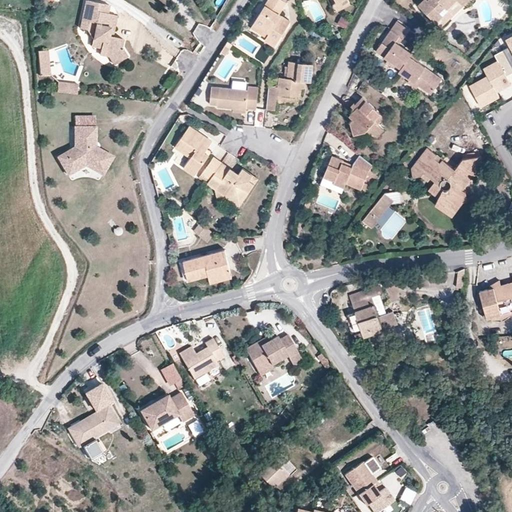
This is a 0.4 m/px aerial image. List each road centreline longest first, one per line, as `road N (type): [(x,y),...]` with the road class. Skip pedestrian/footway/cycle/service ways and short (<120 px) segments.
road 1 (residential): [(154,321),(163,262),(142,159),(243,0)]
road 2 (residential): [(289,285),(273,253),(275,224),(377,0)]
road 3 (residential): [(442,489),(289,285)]
road 4 (residential): [(289,285),(511,247)]
road 5 (residential): [(154,321),(289,285)]
road 6 (residential): [(50,398),(92,356),(154,321)]
